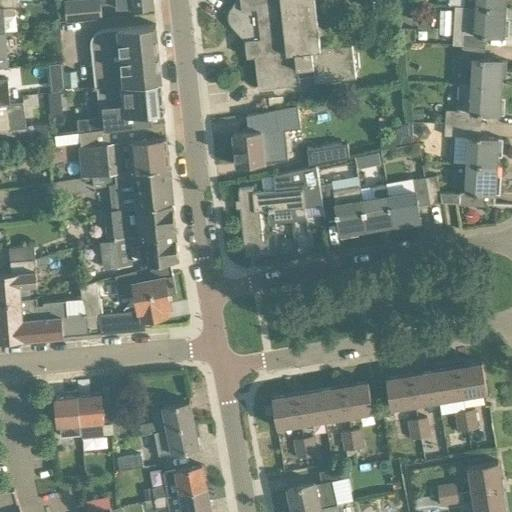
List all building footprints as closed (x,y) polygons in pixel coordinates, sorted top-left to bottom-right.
[(0,0),(0,33),(4,33),(3,16),(3,7),(13,7),(12,0),(0,0)] [(153,0),(64,0),(67,22),(102,20),(101,5),(115,4),(115,9),(154,6),(153,0)] [(299,84),(298,77),(313,75),(314,82),(355,77),(351,45),(319,49),(313,0),(239,0),(241,9),(234,9),(227,10),(228,28),(234,27),(242,26),(243,32),(246,58),(254,57),(258,89),(299,84)] [(464,0),(464,7),(475,7),(475,8),(504,9),(504,0),(464,0)] [(503,35),(504,9),(475,8),(473,34),(461,33),(461,46),(484,47),(485,35),(507,36),(507,35),(503,35)] [(120,53),(158,50),(156,25),(118,28),(120,53)] [(158,50),(120,53),(118,28),(103,30),(100,30),(97,31),(95,33),(94,35),(92,37),(91,40),(90,42),(90,45),(95,88),(96,88),(122,85),(161,81),(158,50)] [(402,28),(401,40),(414,41),(414,29),(402,28)] [(47,30),(48,45),(60,44),(58,29),(47,30)] [(483,59),(484,47),(461,46),(460,59),(472,59),(470,85),(459,84),(458,86),(500,88),(502,61),(506,61),(506,60),(483,59)] [(0,104),(24,103),(23,102),(0,104),(0,69),(8,69),(8,68),(0,68),(0,104)] [(96,88),(99,116),(100,129),(165,121),(164,112),(161,81),(122,85),(96,88)] [(499,113),(500,88),(458,86),(457,111),(444,110),(444,124),(480,126),(481,113),(503,114),(503,113),(499,113)] [(46,93),(47,101),(60,99),(59,92),(46,93)] [(312,105),(314,114),(330,110),(329,102),(312,105)] [(24,103),(0,104),(0,130),(10,130),(9,116),(24,114),(24,103)] [(422,108),(411,109),(412,121),(423,120),(422,108)] [(91,177),(169,170),(166,135),(165,121),(100,129),(79,131),(81,146),(77,146),(81,178),(91,177)] [(409,123),(393,125),(395,144),(411,143),(409,123)] [(479,137),(480,126),(444,124),(443,136),(467,137),(466,164),(496,166),(497,139),(501,140),(501,139),(479,137)] [(419,138),(426,138),(430,132),(426,126),(419,126),(415,132),(419,138)] [(264,151),(262,130),(232,134),(236,166),(265,163),(264,151)] [(306,148),(308,166),(349,157),(347,144),(306,148)] [(378,152),(367,154),(369,161),(373,164),(380,163),(378,152)] [(494,192),(496,166),(466,164),(464,191),(459,190),(459,192),(458,203),(465,204),(465,205),(482,207),(483,192),(498,193),(498,192),(494,192)] [(323,205),(319,185),(316,166),(273,175),(273,176),(275,190),(263,191),(253,192),(253,186),(238,188),(239,200),(240,208),(245,256),(268,254),(267,240),(262,241),(259,211),(267,210),(268,223),(305,219),(305,217),(304,206),(323,205)] [(136,207),(172,204),(169,170),(91,177),(92,187),(133,182),(135,193),(136,207)] [(428,204),(429,204),(441,202),(439,191),(437,175),(425,177),(423,177),(428,204)] [(413,179),(414,189),(387,194),(392,224),(403,222),(419,220),(419,224),(420,223),(417,206),(428,204),(423,177),(413,179)] [(360,198),(358,186),(332,190),(331,183),(319,185),(323,205),(325,217),(336,216),(340,237),(341,237),(340,233),(365,229),(360,198)] [(458,203),(459,192),(440,191),(442,202),(458,203)] [(392,224),(387,194),(360,198),(365,229),(392,224)] [(114,239),(175,232),(172,204),(136,207),(110,210),(111,225),(105,226),(107,240),(100,240),(100,242),(114,239)] [(150,266),(171,261),(171,260),(178,259),(175,232),(114,239),(100,242),(103,268),(132,265),(130,242),(140,241),(143,263),(150,263),(150,266)] [(9,262),(35,259),(34,246),(8,248),(9,262)] [(0,301),(30,298),(29,285),(38,284),(36,266),(45,262),(44,256),(35,259),(9,262),(10,273),(0,273),(0,301)] [(141,309),(143,321),(165,315),(163,306),(170,304),(168,296),(175,294),(172,275),(171,261),(150,266),(115,276),(119,293),(132,290),(136,310),(141,309)] [(100,313),(97,281),(80,285),(81,299),(83,300),(85,314),(67,315),(65,301),(43,302),(42,305),(37,305),(36,298),(30,298),(0,301),(0,340),(63,335),(87,333),(99,332),(101,332),(100,313)] [(143,328),(143,321),(141,309),(136,310),(100,313),(101,332),(143,328)] [(457,366),(461,398),(486,393),(481,362),(457,366)] [(438,402),(461,398),(457,366),(433,370),(438,402)] [(415,405),(438,402),(433,370),(410,374),(415,405)] [(390,410),(415,405),(410,374),(385,378),(390,410)] [(342,385),(348,417),(372,412),(367,381),(342,385)] [(324,421),(348,417),(342,385),(319,388),(324,421)] [(301,425),(324,421),(319,388),(295,392),(301,425)] [(276,429),(301,425),(295,392),(270,396),(276,429)] [(104,436),(103,424),(112,424),(111,415),(111,406),(101,407),(100,394),(77,396),(81,435),(81,438),(104,436)] [(61,436),(81,435),(77,396),(54,398),(56,427),(60,426),(61,436)] [(167,430),(193,424),(189,402),(162,407),(167,430)] [(464,411),(467,430),(478,429),(475,410),(464,411)] [(458,432),(467,430),(464,411),(455,413),(458,432)] [(113,438),(128,437),(126,414),(111,415),(112,424),(112,432),(113,438)] [(417,419),(420,438),(430,436),(427,417),(417,419)] [(410,440),(420,438),(417,419),(407,420),(410,440)] [(141,434),(155,431),(153,422),(139,424),(141,434)] [(193,424),(167,430),(155,432),(158,454),(198,447),(193,424)] [(350,430),(353,449),(364,447),(361,428),(350,430)] [(343,450),(353,449),(350,430),(340,431),(343,450)] [(303,438),(306,457),(316,455),(313,436),(303,438)] [(296,458),(306,457),(303,438),(293,440),(296,458)] [(470,491),(502,486),(498,461),(466,467),(470,491)] [(153,499),(206,488),(201,465),(162,473),(164,486),(151,489),(153,498),(153,499)] [(291,511),(300,511),(330,506),(325,482),(350,477),(347,465),(318,472),(321,483),(317,484),(316,481),(287,488),(291,511)] [(438,497),(457,493),(455,483),(436,486),(438,497)] [(490,511),(506,509),(502,486),(470,491),(457,493),(438,497),(440,506),(458,503),(459,511),(490,511)] [(206,488),(153,499),(155,508),(168,505),(169,511),(205,511),(210,511),(206,488)] [(21,511),(14,489),(0,490),(0,511),(21,511)] [(145,500),(153,498),(151,489),(144,490),(145,500)]
